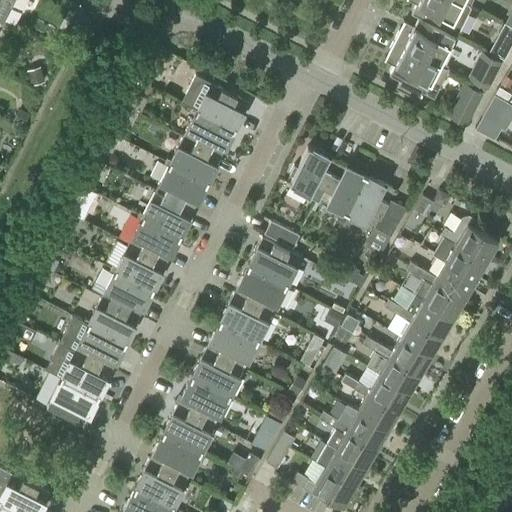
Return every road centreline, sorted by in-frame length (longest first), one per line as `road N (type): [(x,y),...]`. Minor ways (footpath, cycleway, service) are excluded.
road 1 (residential): [(73,511),(301,72)]
road 2 (residential): [(511,178),(318,81)]
road 3 (residential): [(410,511),(511,341)]
road 4 (residential): [(301,72),(191,17)]
